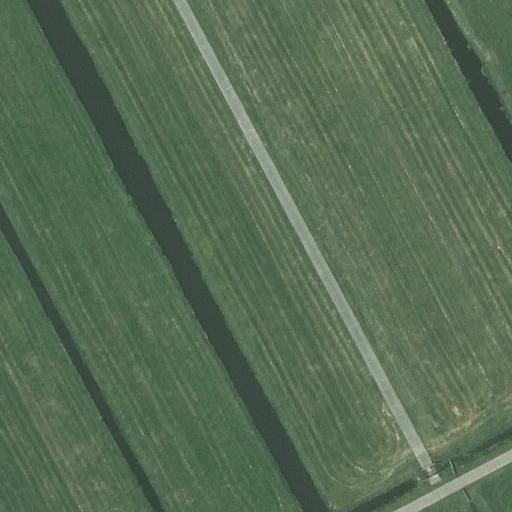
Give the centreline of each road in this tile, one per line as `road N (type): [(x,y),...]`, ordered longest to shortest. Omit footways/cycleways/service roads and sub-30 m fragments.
road 1 (track): [(177,0),(439,491)]
road 2 (track): [(511,452),(400,511)]
